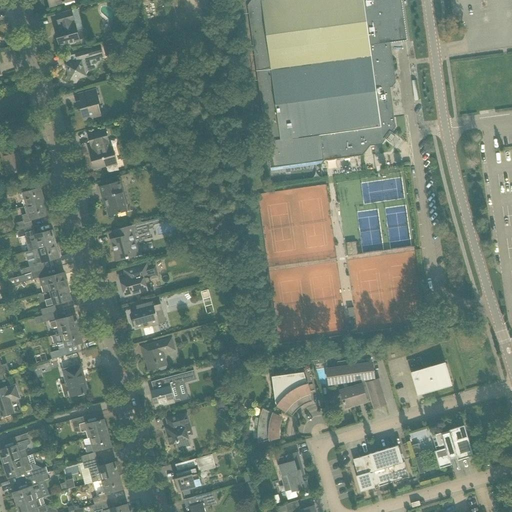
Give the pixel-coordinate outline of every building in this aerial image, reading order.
[(405,33),(403,16),(400,0),(246,0),(270,168),(339,158),(348,157),(363,155),(370,145),(382,144),(395,127),(389,86),(395,79),(390,42),(399,39),(405,33)] [(74,21),(73,16),(71,10),(65,11),(56,14),(59,25),(60,28),(55,29),(59,46),(69,43),(70,45),(75,43),(76,42),(80,40),(79,39),(83,38),(85,35),(84,32),(81,30),(77,31),(75,24),(74,24),(74,21)] [(108,45),(103,46),(106,56),(110,55),(112,55),(109,45),(108,45)] [(77,61),(65,64),(68,76),(67,79),(75,84),(77,81),(87,78),(86,75),(83,67),(86,67),(88,62),(86,59),(89,58),(92,59),(98,58),(102,60),(103,56),(101,47),(84,52),(75,54),(77,61)] [(96,89),(88,91),(78,94),(80,101),(75,102),(77,109),(80,109),(83,120),(93,118),(92,114),(100,112),(97,104),(100,103),(96,89)] [(106,131),(98,133),(88,136),(91,145),(92,145),(94,152),(90,153),(94,169),(104,166),(107,165),(106,163),(116,160),(112,147),(109,148),(107,140),(108,140),(106,131)] [(19,143),(10,146),(0,148),(2,155),(5,155),(10,173),(24,169),(22,161),(21,161),(18,151),(21,150),(19,143)] [(121,180),(108,184),(99,187),(102,198),(103,198),(108,216),(118,213),(118,215),(125,213),(124,211),(128,211),(126,204),(128,204),(121,180)] [(23,191),(21,185),(5,189),(7,195),(23,191)] [(40,188),(30,191),(19,194),(20,200),(25,199),(27,205),(44,201),(40,188)] [(47,215),(44,201),(27,205),(24,206),(26,214),(22,216),(23,221),(17,223),(19,231),(32,227),(30,219),(47,215)] [(116,238),(111,239),(117,261),(127,258),(138,255),(134,241),(133,234),(134,234),(134,231),(138,230),(139,233),(149,230),(149,229),(152,228),(154,225),(161,223),(160,218),(146,221),(132,225),(124,228),(114,230),(116,238)] [(19,231),(17,231),(18,238),(24,236),(24,235),(26,235),(25,232),(34,230),(33,227),(19,231)] [(26,235),(24,235),(24,236),(29,251),(32,250),(55,244),(52,230),(42,233),(35,235),(34,230),(25,232),(26,235)] [(55,244),(32,250),(36,263),(49,260),(59,257),(55,244)] [(43,264),(20,270),(22,276),(27,274),(44,270),(43,264)] [(144,280),(148,279),(148,280),(150,279),(150,278),(157,276),(155,267),(147,269),(146,264),(124,270),(126,277),(120,279),(125,296),(140,292),(140,293),(148,291),(144,280)] [(22,276),(8,280),(10,286),(12,285),(14,287),(18,286),(20,283),(39,278),(46,276),(44,270),(27,274),(22,276)] [(63,273),(39,279),(43,293),(50,291),(67,286),(63,273)] [(71,300),(67,286),(50,291),(52,298),(45,300),(47,306),(71,300)] [(134,312),(131,313),(133,321),(132,321),(133,327),(135,327),(135,328),(143,326),(146,335),(154,333),(152,326),(159,324),(155,312),(162,310),(159,297),(153,298),(144,301),(132,304),(134,312)] [(41,310),(43,316),(56,312),(55,306),(41,310)] [(75,315),(65,318),(59,320),(56,312),(43,316),(39,317),(34,318),(36,324),(49,321),(51,328),(58,327),(60,334),(78,328),(75,315)] [(60,334),(52,336),(54,344),(57,343),(58,348),(76,344),(82,342),(78,328),(60,334)] [(163,353),(175,350),(172,337),(162,340),(163,344),(156,346),(154,342),(150,343),(140,346),(143,356),(145,355),(149,370),(157,367),(158,369),(159,370),(165,369),(166,367),(165,365),(166,365),(163,353)] [(59,350),(50,353),(52,359),(60,357),(65,355),(68,354),(66,348),(59,350)] [(68,366),(65,355),(60,357),(63,367),(68,366)] [(0,374),(9,372),(7,366),(4,367),(3,365),(1,366),(0,362),(0,374)] [(368,379),(371,378),(374,378),(372,362),(326,369),(328,384),(346,382),(348,388),(340,390),(345,407),(367,401),(366,399),(371,398),(374,407),(386,404),(382,392),(378,379),(369,381),(368,379)] [(66,383),(61,385),(65,396),(72,395),(72,396),(82,393),(83,395),(84,395),(84,393),(88,392),(85,383),(80,365),(78,366),(69,369),(63,370),(66,383)] [(450,379),(447,370),(447,368),(446,368),(444,369),(443,366),(440,367),(432,369),(431,366),(411,372),(417,395),(438,389),(437,386),(445,384),(448,383),(447,380),(450,379),(450,380),(450,379)] [(161,379),(151,382),(153,390),(151,394),(155,408),(165,405),(174,402),(173,396),(170,386),(186,382),(196,379),(194,370),(161,379)] [(312,401),(309,392),(303,372),(272,376),(275,403),(292,416),(293,415),(292,415),(291,415),(293,413),(294,411),(297,408),(299,407),(300,405),(302,404),(305,403),(307,402),(309,401),(311,400),(311,401),(311,402),(312,401)] [(19,399),(16,390),(15,386),(6,389),(5,387),(0,389),(0,418),(2,417),(2,418),(4,417),(14,413),(10,402),(19,399)] [(254,424),(254,425),(254,426),(254,427),(258,427),(257,428),(257,430),(257,432),(257,433),(257,435),(257,437),(258,438),(258,440),(258,441),(258,443),(267,440),(276,437),(279,436),(279,435),(279,434),(279,432),(279,431),(279,430),(280,428),(280,427),(280,426),(280,424),(281,423),(281,422),(281,420),(282,419),(282,418),(279,417),(271,412),(262,408),(262,410),(261,411),(260,413),(260,415),(259,417),(259,418),(256,418),(255,418),(255,419),(255,420),(254,421),(254,422),(254,423),(254,424)] [(187,413),(176,416),(166,419),(170,433),(166,434),(169,444),(176,442),(177,447),(187,444),(190,443),(186,429),(191,427),(187,413)] [(85,416),(71,420),(73,428),(84,425),(88,438),(90,438),(107,433),(103,419),(87,424),(85,416)] [(446,447),(434,451),(439,468),(451,464),(450,460),(457,458),(458,460),(473,455),(469,442),(464,425),(448,430),(449,432),(442,434),(441,434),(441,432),(435,434),(439,446),(445,444),(446,447)] [(30,444),(28,440),(26,433),(12,438),(15,446),(0,450),(0,452),(4,464),(27,456),(25,449),(26,449),(27,445),(30,444)] [(111,446),(107,433),(90,438),(92,444),(84,447),(86,453),(111,446)] [(418,442),(412,444),(414,453),(421,452),(418,442)] [(398,445),(369,454),(370,456),(374,471),(399,464),(403,462),(398,445)] [(282,457),(276,458),(278,466),(279,466),(282,475),(281,475),(284,485),(288,499),(297,497),(296,493),(295,490),(296,490),(298,489),(308,487),(306,481),(303,482),(301,472),(304,472),(300,461),(299,462),(299,460),(300,459),(298,452),(288,455),(286,455),(286,456),(283,458),(282,457)] [(95,453),(81,457),(83,463),(97,459),(95,453)] [(176,478),(175,478),(176,483),(178,492),(188,490),(196,487),(201,486),(198,473),(199,473),(199,472),(198,468),(215,464),(212,454),(195,459),(187,461),(189,468),(175,472),(176,478)] [(27,456),(4,464),(8,477),(18,474),(24,472),(27,479),(43,474),(41,468),(30,463),(29,463),(27,456)] [(402,473),(399,464),(374,471),(370,456),(360,459),(357,465),(360,475),(356,476),(361,492),(391,482),(390,479),(400,477),(402,473)] [(425,472),(421,459),(420,456),(415,458),(416,461),(419,474),(425,472)] [(115,462),(105,464),(99,466),(98,465),(97,459),(83,463),(84,468),(89,467),(92,482),(98,481),(119,475),(115,462)] [(249,472),(243,474),(246,483),(251,481),(249,472)] [(43,497),(40,490),(38,483),(49,479),(47,473),(27,479),(29,487),(23,489),(13,492),(18,506),(35,501),(42,499),(41,498),(43,497)] [(99,496),(92,497),(94,505),(107,501),(105,493),(113,491),(122,489),(119,475),(98,481),(100,488),(97,489),(97,490),(99,496)] [(213,491),(193,497),(183,499),(186,508),(189,507),(190,511),(205,511),(204,507),(216,503),(213,491)] [(57,511),(56,510),(45,504),(44,505),(42,499),(35,501),(18,506),(19,511),(57,511)] [(109,507),(107,501),(94,505),(92,506),(93,511),(109,507)]
